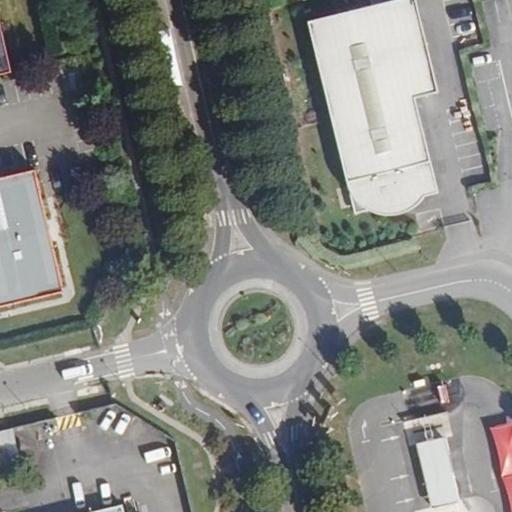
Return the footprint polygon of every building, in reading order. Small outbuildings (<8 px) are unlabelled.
[(439,94),(416,0),(401,0),(308,23),(355,215),(439,194),(416,99),(439,94)] [(0,25),(0,76),(11,74),(0,25)] [(0,308),(63,294),(35,172),(0,179),(0,308)] [(451,382),(405,393),(409,411),(456,400),(451,382)] [(446,504),(476,496),(453,410),(422,419),(446,504)] [(0,464),(19,460),(11,429),(0,431),(0,464)] [(505,510),(511,508),(511,495),(502,498),(505,510)]
